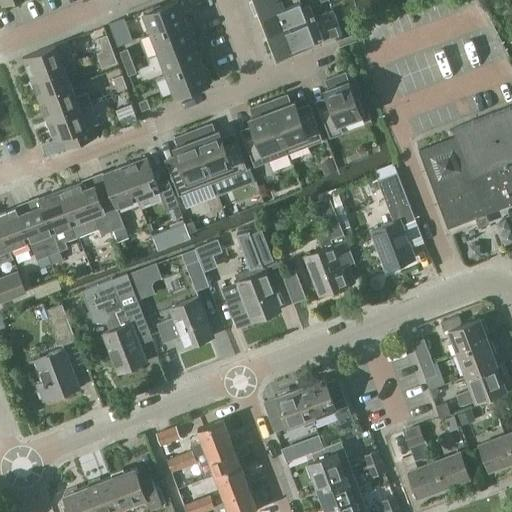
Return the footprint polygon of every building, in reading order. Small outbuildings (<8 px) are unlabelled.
[(152,33),(187,20),(179,0),(175,0),(161,5),(160,3),(143,10),(152,33)] [(256,0),(262,14),(298,0),(256,0)] [(269,34),(315,17),(310,4),(303,6),(300,0),(298,0),(262,14),(269,34)] [(315,17),(269,34),(277,55),(298,47),(299,50),(324,40),(315,17)] [(115,37),(123,34),(117,19),(110,23),(115,37)] [(160,53),(194,40),(187,20),(152,33),(160,53)] [(331,37),(335,35),(339,34),(336,26),(329,29),(331,37)] [(103,50),(112,46),(108,34),(99,37),(103,50)] [(56,44),(25,56),(33,77),(73,61),(69,51),(65,40),(56,44)] [(167,73),(202,60),(194,40),(160,53),(167,73)] [(103,67),(118,61),(112,46),(103,50),(98,52),(103,67)] [(126,66),(134,63),(128,48),(120,51),(126,66)] [(202,60),(167,73),(176,96),(194,90),(193,87),(210,81),(202,60)] [(33,77),(40,97),(72,85),(68,75),(77,71),(73,61),(33,77)] [(134,63),(126,66),(129,74),(137,71),(134,63)] [(356,97),(346,71),(327,78),(330,86),(326,88),(331,103),(320,108),(331,136),(344,131),(340,122),(365,113),(359,96),(356,97)] [(119,90),(128,87),(123,74),(114,78),(119,90)] [(72,85),(40,97),(48,117),(80,105),(92,100),(88,91),(76,95),(72,85)] [(269,101),(289,152),(323,139),(312,111),(301,115),(295,100),(290,101),(287,94),(269,101)] [(143,109),(150,106),(147,98),(140,101),(143,109)] [(80,105),(48,117),(56,138),(64,135),(68,146),(97,135),(93,124),(100,121),(92,100),(80,105)] [(255,165),(289,152),(269,101),(251,107),(254,115),(248,118),(254,133),(244,137),(255,165)] [(448,227),(486,213),(511,203),(511,105),(453,128),(456,135),(419,149),(448,227)] [(194,129),(214,181),(248,168),(237,140),(225,144),(219,129),(215,130),(212,122),(194,129)] [(181,161),(169,165),(180,194),(214,181),(194,129),(176,136),(179,144),(175,146),(181,161)] [(125,165),(138,199),(139,199),(142,208),(163,200),(166,210),(179,205),(169,178),(158,183),(148,156),(125,165)] [(323,161),(328,174),(338,170),(333,158),(323,161)] [(114,200),(104,204),(103,204),(113,230),(125,226),(118,207),(138,199),(125,165),(103,174),(114,200)] [(378,179),(394,220),(373,228),(388,267),(417,256),(404,223),(416,218),(398,171),(378,179)] [(83,182),(62,190),(75,223),(80,235),(100,227),(103,234),(113,230),(103,204),(94,207),(86,185),(84,181),(83,182)] [(40,228),(50,254),(62,250),(69,247),(66,240),(80,235),(75,223),(62,190),(40,198),(42,203),(50,224),(40,228)] [(322,248),(305,254),(320,294),(349,282),(342,265),(355,260),(330,195),(309,203),(314,216),(322,213),(329,232),(318,236),(322,248)] [(19,206),(0,213),(0,221),(10,248),(31,240),(39,259),(50,254),(40,228),(30,232),(21,210),(19,206)] [(263,220),(269,236),(279,232),(283,224),(279,214),(263,220)] [(0,251),(10,248),(0,221),(0,251)] [(159,249),(192,237),(186,221),(153,233),(159,249)] [(237,294),(227,298),(238,325),(282,308),(267,270),(280,265),(267,233),(263,222),(236,233),(249,267),(236,273),(241,287),(235,290),(237,294)] [(218,238),(197,247),(206,269),(217,265),(213,254),(222,250),(218,238)] [(187,264),(197,290),(210,285),(200,259),(187,264)] [(158,263),(132,273),(138,287),(163,277),(158,263)] [(293,302),(307,297),(296,268),(283,273),(293,302)] [(131,277),(86,294),(97,323),(106,323),(109,331),(105,332),(120,371),(148,360),(136,329),(149,324),(131,277)] [(57,278),(33,288),(36,295),(36,296),(61,287),(60,286),(57,278)] [(22,280),(0,288),(0,300),(0,302),(2,301),(27,292),(22,280)] [(185,301),(181,293),(169,298),(172,306),(171,306),(175,316),(158,322),(165,341),(182,334),(186,345),(215,334),(200,295),(185,301)] [(60,345),(61,345),(77,338),(63,303),(47,310),(60,345)] [(449,328),(455,342),(449,344),(452,352),(457,349),(459,353),(489,341),(485,331),(488,330),(484,318),(481,320),(479,317),(462,323),(459,314),(441,321),(444,330),(449,328)] [(422,367),(433,363),(424,338),(413,342),(422,367)] [(467,375),(498,364),(494,354),(497,353),(493,342),(490,343),(489,341),(459,353),(467,375)] [(46,399),(81,386),(66,347),(38,358),(47,382),(41,385),(46,399)] [(433,363),(422,367),(427,379),(438,375),(433,363)] [(498,364),(467,375),(476,399),(506,387),(503,378),(506,377),(502,365),(499,366),(498,364)] [(301,385),(313,416),(336,408),(340,418),(352,413),(338,377),(327,382),(325,376),(314,380),(313,378),(301,382),(302,385),(301,385)] [(280,402),(266,407),(275,431),(289,426),(313,416),(301,385),(291,389),(290,386),(278,391),(279,394),(277,395),(280,402)] [(461,405),(475,400),(471,388),(457,394),(461,405)] [(452,415),(448,406),(447,403),(437,407),(442,418),(452,415)] [(465,425),(474,421),(469,409),(461,413),(465,425)] [(202,441),(192,445),(194,451),(196,457),(207,452),(232,443),(223,419),(198,429),(202,441)] [(363,432),(360,423),(351,426),(355,435),(363,432)] [(421,424),(405,429),(411,444),(426,439),(421,424)] [(162,445),(180,438),(176,427),(158,434),(162,445)] [(489,471),(511,462),(511,452),(505,434),(479,444),(489,471)] [(300,456),(325,447),(320,435),(296,444),(300,456)] [(429,463),(408,471),(418,498),(445,488),(435,461),(426,440),(411,445),(416,459),(422,457),(423,458),(427,457),(429,463)] [(215,474),(241,464),(232,443),(207,452),(215,474)] [(369,466),(382,461),(377,450),(365,455),(369,466)] [(181,462),(183,467),(198,462),(194,451),(181,455),(183,461),(181,462)] [(435,461),(445,488),(471,478),(461,451),(435,461)] [(317,486),(346,475),(346,474),(337,452),(308,463),(317,486)] [(172,471),(183,467),(181,462),(183,461),(181,455),(168,460),(172,471)] [(382,461),(369,466),(373,475),(385,471),(382,461)] [(224,498),(250,488),(241,464),(215,474),(224,498)] [(113,475),(125,507),(148,499),(152,508),(163,504),(153,477),(142,481),(136,466),(126,470),(125,468),(113,473),(114,475),(113,475)] [(317,486),(326,509),(362,495),(353,471),(346,474),(346,475),(317,486)] [(98,511),(112,511),(125,507),(113,475),(102,479),(101,477),(90,482),(91,483),(88,484),(98,511)] [(98,511),(88,484),(79,488),(78,486),(67,490),(67,492),(65,493),(71,511),(68,511),(98,511)] [(250,488),(224,498),(229,511),(255,511),(258,511),(250,488)] [(326,509),(326,511),(368,511),(362,495),(326,509)] [(199,507),(200,511),(201,511),(215,507),(211,496),(198,500),(200,506),(199,507)] [(387,511),(399,507),(395,496),(382,500),(387,511)] [(185,505),(187,511),(200,511),(199,507),(200,506),(198,500),(185,505)]
